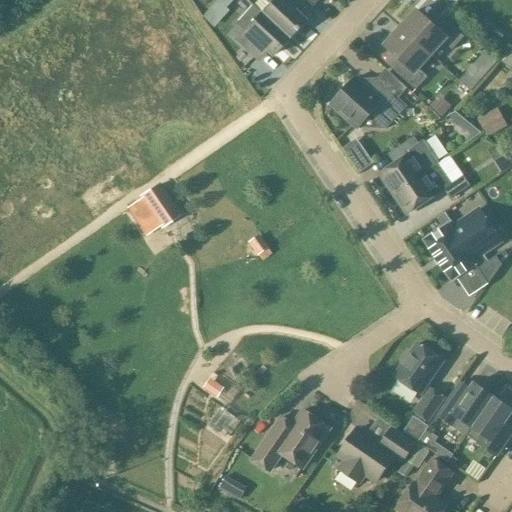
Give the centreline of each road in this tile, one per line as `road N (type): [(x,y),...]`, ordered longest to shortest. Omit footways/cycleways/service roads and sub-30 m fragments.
road 1 (residential): [(426,304),(284,93),(370,0)]
road 2 (residential): [(320,383),(426,304)]
